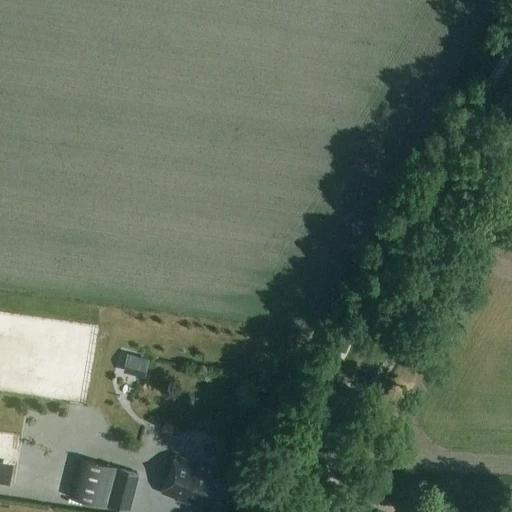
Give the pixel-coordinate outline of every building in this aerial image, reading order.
[(73,499),(104,507),(114,466),(83,458),(73,499)] [(222,511),(233,484),(213,476),(214,473),(176,458),(162,493),(189,504),(191,499),(222,511)] [(0,466),(0,485),(9,487),(12,468),(0,466)] [(118,467),(112,491),(108,508),(125,511),(131,511),(142,473),(118,467)] [(35,510),(36,499),(12,496),(11,507),(35,510)] [(469,511),(470,501),(434,499),(433,511),(469,511)] [(472,511),(491,511),(495,504),(483,500),(480,508),(475,506),(472,511)]
